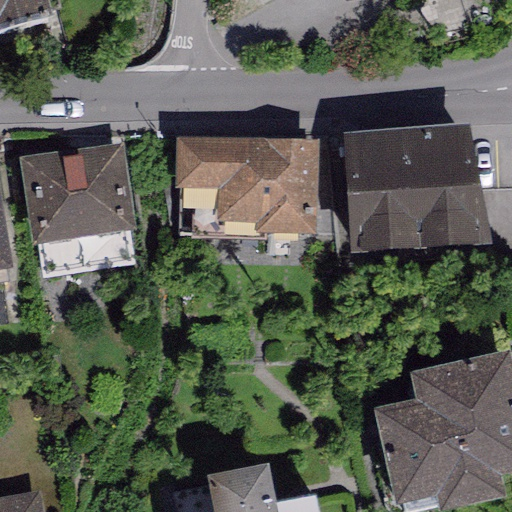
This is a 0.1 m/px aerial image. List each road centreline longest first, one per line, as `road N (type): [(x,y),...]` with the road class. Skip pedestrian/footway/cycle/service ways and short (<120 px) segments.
road 1 (tertiary): [(511,83),(396,102),(178,101)]
road 2 (tertiary): [(178,101),(0,109)]
